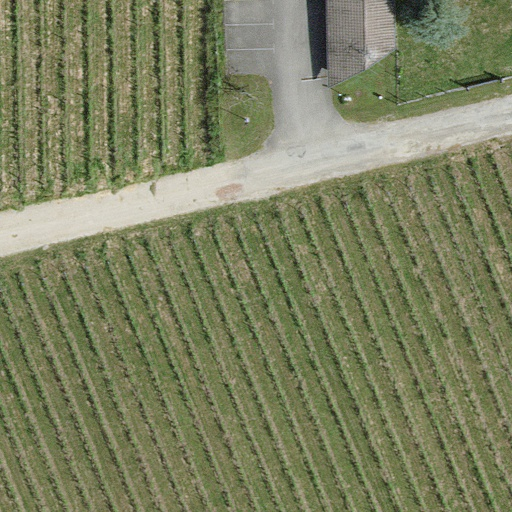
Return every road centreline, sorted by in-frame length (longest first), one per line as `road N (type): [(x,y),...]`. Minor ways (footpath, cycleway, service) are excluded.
road 1 (track): [(0,237),(313,162)]
road 2 (residential): [(313,162),(511,112)]
